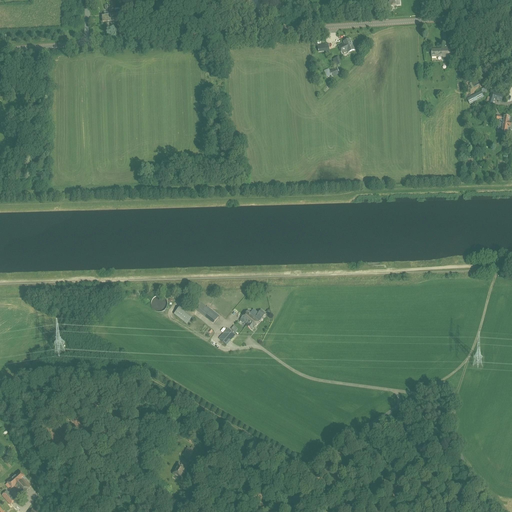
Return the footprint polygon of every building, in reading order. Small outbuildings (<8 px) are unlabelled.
[(116,15),(110,15),(110,22),(118,22),(118,15),(123,15),(122,10),(116,11),(116,15)] [(338,46),(342,54),(348,52),(348,53),(354,50),(349,39),(343,42),(344,44),(338,46)] [(323,51),(324,57),(330,56),(328,44),(320,45),(321,51),(323,51)] [(442,57),(442,58),(448,58),(447,48),(442,48),(442,49),(431,50),(432,53),(431,53),(431,58),(442,57)] [(332,60),(335,67),(341,65),(338,58),(332,60)] [(329,71),(332,77),(339,74),(337,68),(329,71)] [(467,99),(470,105),(484,97),(481,91),(467,99)] [(489,98),(488,97),(486,102),(488,103),(487,104),(492,106),(494,99),(496,100),(496,101),(498,101),(499,101),(501,102),(504,97),(504,95),(492,91),(491,93),(489,98)] [(507,135),(509,135),(510,128),(511,128),(511,123),(511,118),(511,117),(509,117),(504,116),(503,121),(501,120),(502,116),(497,115),(496,120),(499,120),(499,123),(503,124),(501,134),(507,135)] [(157,312),(159,312),(161,312),(163,311),(165,310),(166,308),(167,306),(167,305),(167,303),(167,301),(166,299),(165,298),(162,297),(161,296),(159,296),(157,296),(156,297),(154,298),(153,299),(152,300),(152,302),(151,303),(151,305),(152,306),(152,308),(154,310),(155,311),(157,312)] [(219,317),(198,300),(192,307),(213,324),(219,317)] [(174,314),(187,325),(189,321),(191,322),(193,319),(191,318),(192,317),(180,307),(176,312),(174,314)] [(241,320),(247,325),(255,316),(248,310),(241,320)] [(247,326),(252,330),(265,314),(261,310),(257,315),(258,315),(256,317),(255,316),(247,325),(247,326)] [(219,339),(227,345),(235,335),(227,329),(219,339)] [(187,447),(183,455),(189,459),(194,451),(187,447)] [(176,475),(180,477),(182,474),(183,474),(185,471),(187,469),(185,468),(186,467),(185,467),(187,464),(183,462),(182,465),(180,464),(177,468),(176,468),(175,470),(176,470),(174,474),(176,475)] [(2,496),(10,505),(15,500),(11,495),(16,490),(21,495),(31,487),(25,479),(26,478),(20,472),(8,483),(12,489),(8,492),(7,491),(2,496)]
